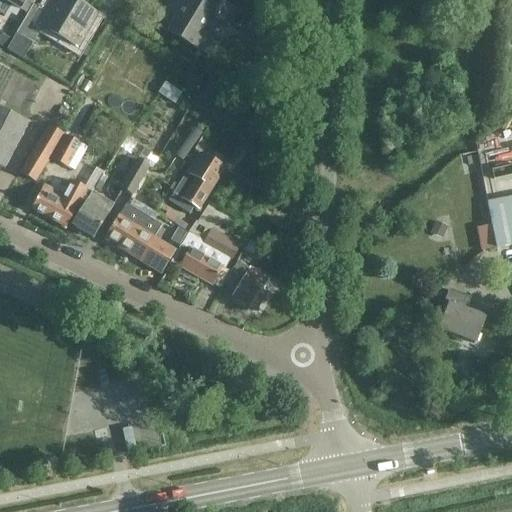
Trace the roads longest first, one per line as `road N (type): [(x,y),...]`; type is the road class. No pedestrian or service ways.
road 1 (residential): [(301,357),(241,346),(0,227)]
road 2 (unclassified): [(324,255),(334,0)]
road 3 (secondary): [(114,511),(345,467)]
road 4 (secondary): [(345,467),(511,436)]
